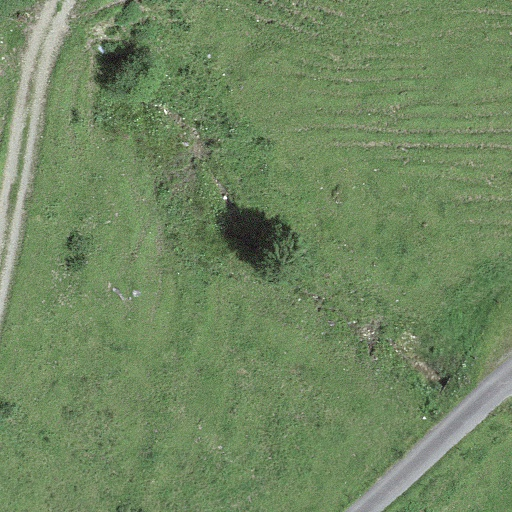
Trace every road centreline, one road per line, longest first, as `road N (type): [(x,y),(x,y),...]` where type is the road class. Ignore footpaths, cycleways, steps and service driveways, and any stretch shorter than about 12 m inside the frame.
road 1 (track): [(0,267),(38,61),(61,0)]
road 2 (track): [(511,375),(363,511)]
